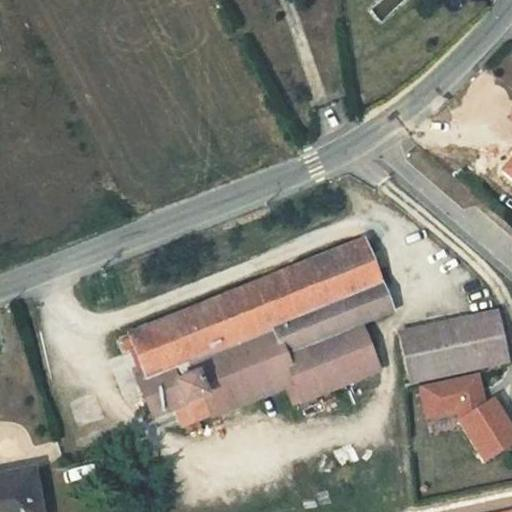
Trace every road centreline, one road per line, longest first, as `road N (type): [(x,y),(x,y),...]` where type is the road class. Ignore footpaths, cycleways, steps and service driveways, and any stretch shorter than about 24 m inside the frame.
road 1 (residential): [(0,286),(369,135),(427,94),(511,11)]
road 2 (unknown): [(289,0),(309,79),(348,144)]
